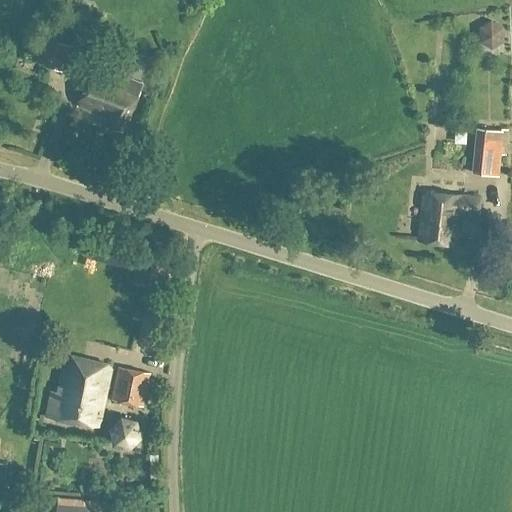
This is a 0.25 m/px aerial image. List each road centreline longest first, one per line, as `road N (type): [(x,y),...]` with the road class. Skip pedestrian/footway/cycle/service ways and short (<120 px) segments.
road 1 (unclassified): [(511,327),(196,232)]
road 2 (unclassified): [(178,511),(176,385),(196,232)]
road 3 (unclassified): [(196,232),(0,170)]
